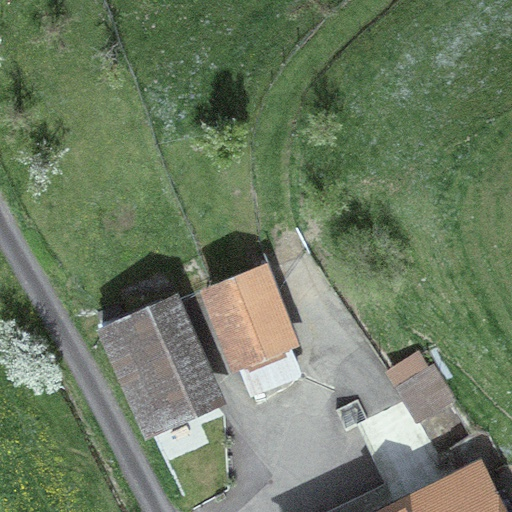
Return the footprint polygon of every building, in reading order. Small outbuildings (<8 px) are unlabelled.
[(285,342),(260,272),(211,290),(237,359),(285,342)] [(150,425),(210,396),(168,306),(107,335),(150,425)] [(455,399),(436,366),(397,388),(416,421),(455,399)] [(237,492),(215,445),(179,461),(201,509),(237,492)] [(484,511),(470,483),(411,511),(484,511)]
